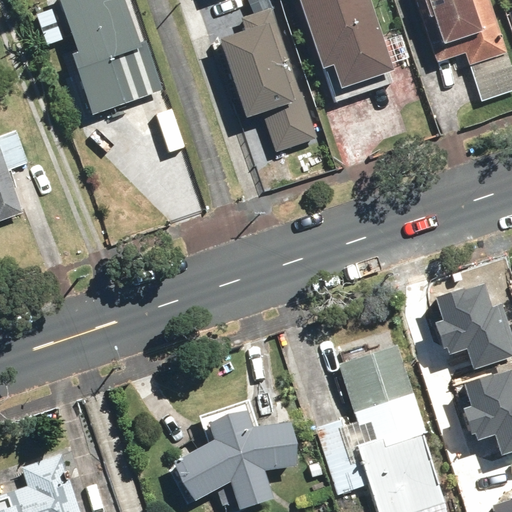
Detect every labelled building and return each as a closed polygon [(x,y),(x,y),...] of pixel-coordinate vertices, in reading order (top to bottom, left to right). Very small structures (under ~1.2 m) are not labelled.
[(50,11),(30,19),(41,48),(62,40),(69,57),(62,60),(85,119),(155,92),(137,45),(132,46),(114,0),(53,0),(47,3),(50,11)] [(358,0),(286,0),(311,76),(322,73),(330,97),(385,79),(382,69),(405,62),(397,39),(373,46),(358,0)] [(511,85),(479,0),(408,0),(418,26),(422,25),(432,52),(467,39),(473,54),(459,59),(464,72),(465,71),(477,103),(511,89),(511,85)] [(242,39),(210,50),(235,125),(259,117),(272,156),(317,142),(274,10),(236,22),(242,39)] [(0,222),(12,218),(0,182),(0,173),(25,165),(14,134),(0,139),(0,222)] [(505,511),(498,489),(511,484),(511,391),(475,404),(470,391),(476,389),(465,355),(460,357),(454,337),(416,350),(457,471),(449,473),(462,511),(505,511)] [(345,416),(309,429),(333,498),(359,489),(367,511),(440,511),(437,503),(442,501),(387,345),(327,367),(345,416)] [(183,504),(219,484),(230,511),(232,511),(267,498),(258,474),(286,469),(278,425),(246,430),(242,406),(195,414),(200,444),(163,468),(183,504)] [(0,511),(74,511),(57,457),(42,462),(44,469),(33,472),(31,465),(13,471),(16,481),(0,485),(0,511)]
